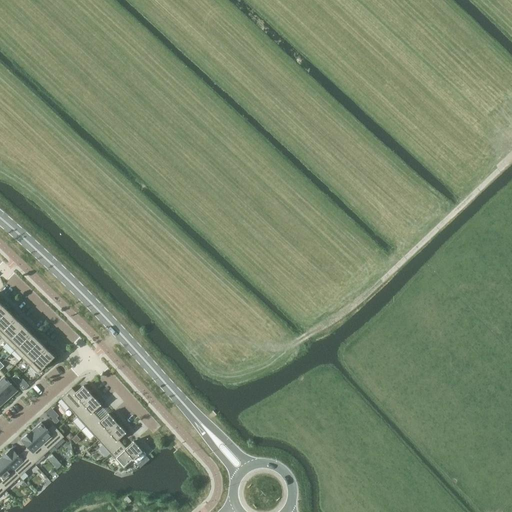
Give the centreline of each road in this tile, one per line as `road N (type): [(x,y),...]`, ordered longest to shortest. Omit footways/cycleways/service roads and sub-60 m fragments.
road 1 (track): [(202,339),(276,346),(304,338),(511,158)]
road 2 (secondary): [(207,432),(103,314),(0,217)]
road 3 (residential): [(89,358),(0,267)]
road 4 (residential): [(0,439),(89,358)]
